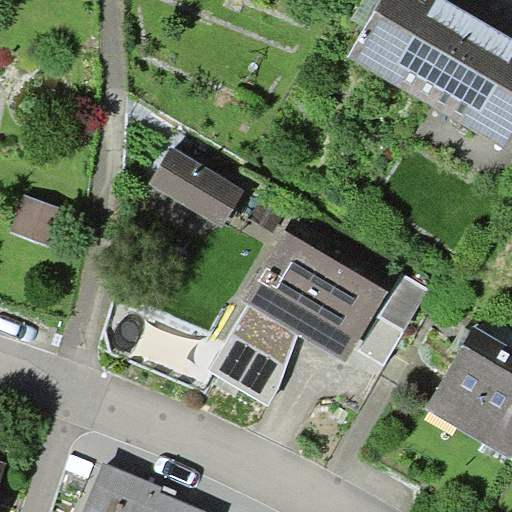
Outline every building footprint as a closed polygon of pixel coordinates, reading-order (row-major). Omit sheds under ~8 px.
[(470,0),(380,0),(349,53),(430,102),(486,10),(470,0)] [(511,148),(511,24),(486,10),(430,102),(511,150),(511,148)] [(172,145),(151,181),(224,225),(246,189),(172,145)] [(65,208),(24,193),(10,232),(52,247),(65,208)] [(397,277),(293,216),(244,300),(250,303),(300,333),(347,361),(397,277)] [(430,288),(404,272),(359,349),(386,364),(430,288)] [(300,333),(250,303),(209,370),(270,405),(281,387),(300,333)] [(511,457),(511,344),(475,322),(425,407),(511,457)] [(213,511),(106,465),(84,511),(213,511)]
